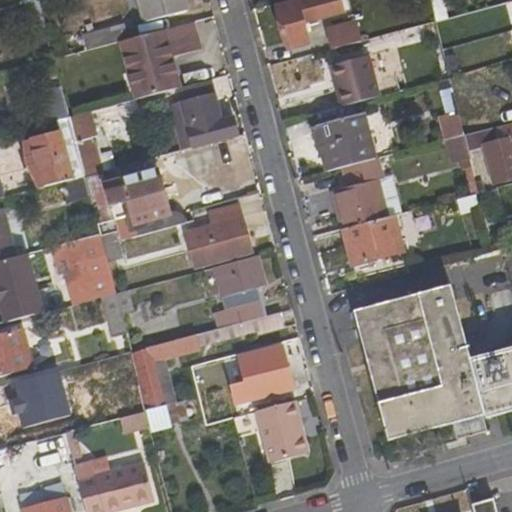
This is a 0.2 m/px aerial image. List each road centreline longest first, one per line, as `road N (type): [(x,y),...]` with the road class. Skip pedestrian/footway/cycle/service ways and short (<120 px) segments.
road 1 (residential): [(231,0),(361,499)]
road 2 (residential): [(511,456),(361,499)]
